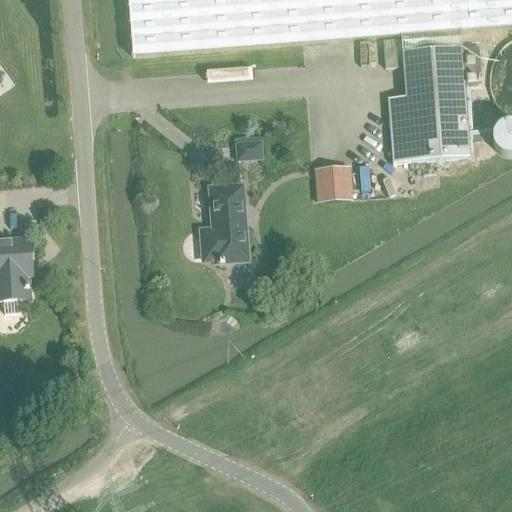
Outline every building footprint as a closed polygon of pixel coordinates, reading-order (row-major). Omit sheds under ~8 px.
[(511,0),(127,0),(132,59),(400,39),(401,42),(402,56),(462,52),(460,35),(511,30),(511,0)] [(403,71),(402,56),(401,42),(383,44),(385,73),(403,71)] [(511,47),(507,50),(500,54),(494,59),(489,66),(486,73),(484,80),(484,87),(485,96),(488,103),(492,110),(498,116),(504,121),(511,124),(511,47)] [(470,161),(462,52),(402,56),(403,71),(405,101),(387,102),(392,167),(470,161)] [(479,52),(464,53),(467,88),(481,87),(479,52)] [(238,164),(261,162),(260,146),(236,148),(238,164)] [(350,171),(314,174),(317,207),(352,204),(350,171)] [(215,267),(247,264),(242,190),(210,192),(213,233),(201,234),(203,264),(215,263),(215,267)] [(27,265),(31,265),(29,242),(0,244),(0,304),(3,305),(4,317),(21,316),(20,303),(30,303),(27,265)]
